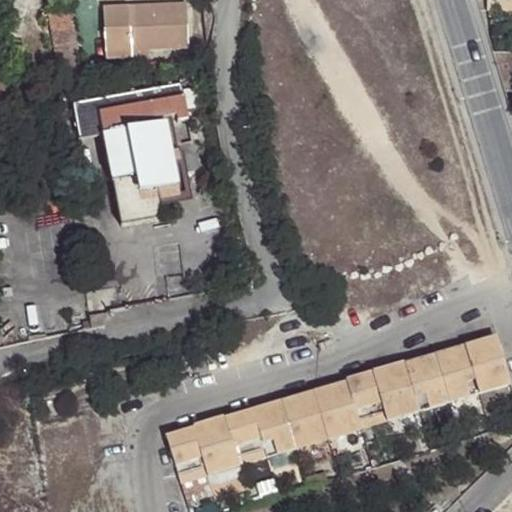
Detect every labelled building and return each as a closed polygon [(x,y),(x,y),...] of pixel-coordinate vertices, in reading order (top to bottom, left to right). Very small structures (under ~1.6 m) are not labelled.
[(511,0),(486,0),(487,11),(511,11),(511,0)] [(187,49),(185,2),(129,4),(102,5),(103,20),(104,60),(151,58),(150,50),(187,49)] [(59,99),(64,100),(69,98),(70,94),(66,85),(61,83),(61,84),(58,87),(57,88),(57,97),(59,99)] [(177,87),(68,105),(74,139),(104,135),(169,123),(169,124),(174,146),(187,143),(177,87)] [(104,135),(112,181),(136,176),(140,192),(159,190),(179,186),(174,146),(169,124),(104,135)] [(136,176),(112,181),(119,225),(163,217),(159,190),(140,192),(136,176)] [(119,304),(116,287),(85,292),(87,309),(119,304)] [(108,325),(106,314),(88,317),(90,328),(108,325)] [(346,381),(361,430),(386,423),(419,413),(449,404),(478,395),(510,385),(495,336),(346,381)] [(328,441),(361,430),(346,381),(164,437),(179,486),(207,478),(242,467),(266,459),(296,450),(328,441)] [(207,478),(212,496),(213,500),(249,490),(242,467),(207,478)] [(324,473),(306,479),(309,489),(327,483),(324,473)] [(207,478),(179,486),(185,500),(189,499),(191,503),(212,496),(207,478)] [(277,495),(272,479),(255,485),(260,501),(277,495)]
